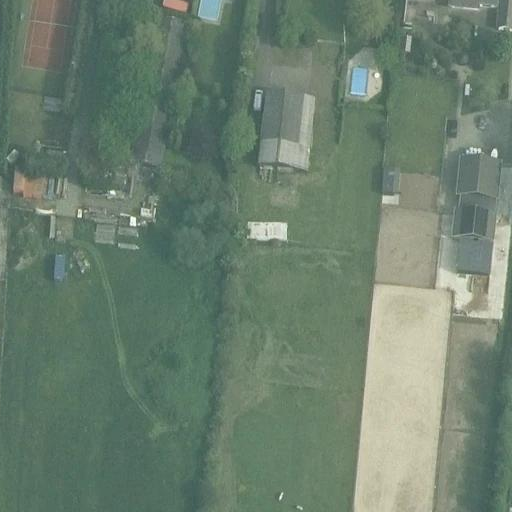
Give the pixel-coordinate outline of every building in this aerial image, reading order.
[(418,0),(418,1),(449,4),(448,10),(478,14),(479,7),(496,9),(496,0),(418,0)] [(498,31),(511,32),(511,2),(501,1),(498,31)] [(156,21),(129,165),(161,171),(188,27),(156,21)] [(458,59),(458,62),(460,65),(464,65),(467,62),(467,59),(464,56),(461,56),(458,59)] [(307,174),(315,103),(267,98),(259,169),(295,173),(307,174)] [(491,246),(494,218),(500,165),(459,161),(455,199),(460,200),(459,213),(454,213),(451,242),(491,246)] [(15,195),(45,196),(46,174),(16,172),(15,195)] [(396,183),(381,183),(380,196),(395,197),(396,183)] [(287,241),(288,225),(248,224),(248,240),(287,241)] [(459,245),(456,276),(457,276),(459,276),(488,279),(491,248),(459,245)]
